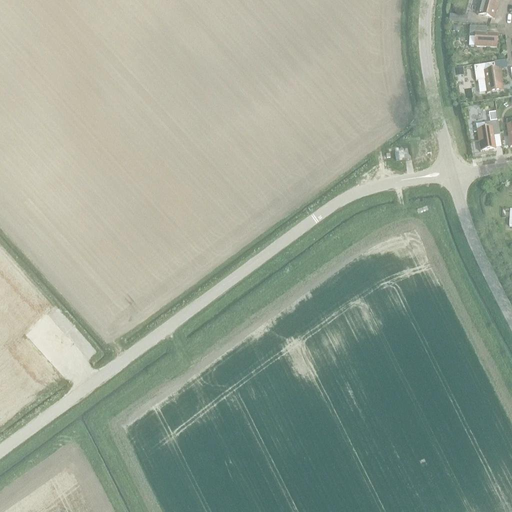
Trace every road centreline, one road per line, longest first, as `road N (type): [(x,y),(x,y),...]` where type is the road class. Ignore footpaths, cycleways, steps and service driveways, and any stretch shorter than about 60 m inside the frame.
road 1 (tertiary): [(0,451),(339,202),(365,188),(448,175)]
road 2 (tertiary): [(448,175),(426,75),(425,0)]
road 3 (residential): [(511,320),(448,175)]
